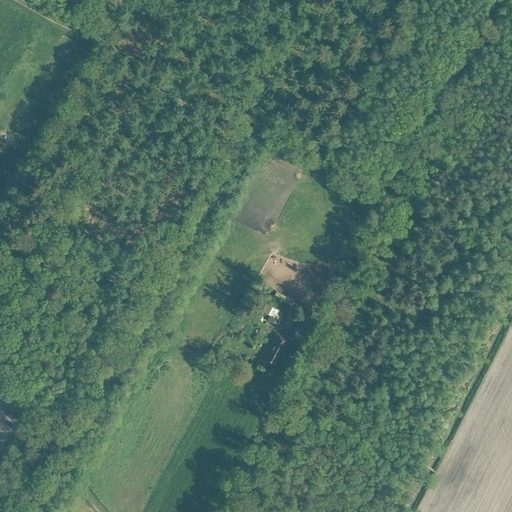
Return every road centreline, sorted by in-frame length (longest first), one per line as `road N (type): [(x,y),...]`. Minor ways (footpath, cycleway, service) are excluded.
road 1 (track): [(495,0),(225,511)]
road 2 (track): [(15,0),(61,26),(105,38),(182,103),(383,211)]
